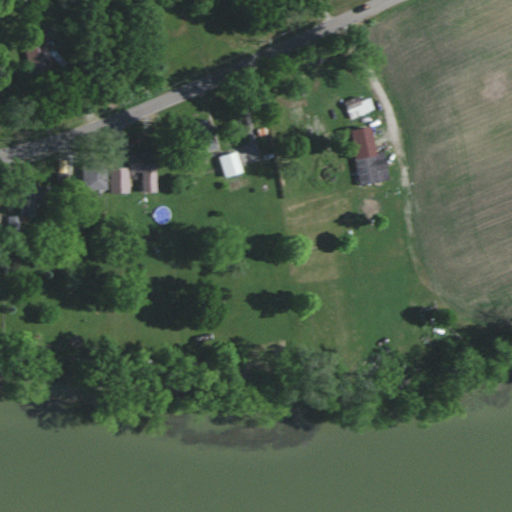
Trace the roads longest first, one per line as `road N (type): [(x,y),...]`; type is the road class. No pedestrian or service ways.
road 1 (residential): [(0,157),(56,144),(388,0)]
road 2 (residential): [(511,292),(454,301),(431,294),(416,277),(383,113),(307,0)]
